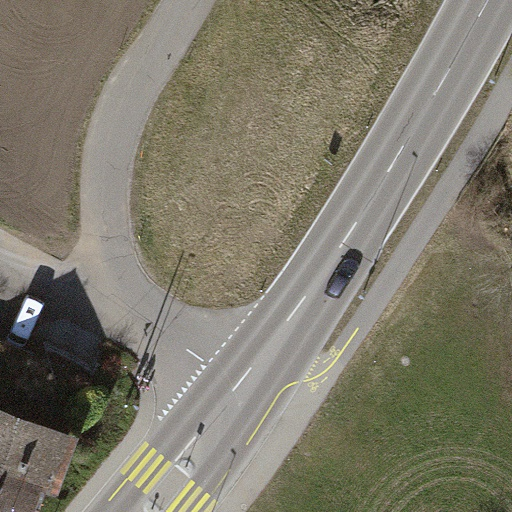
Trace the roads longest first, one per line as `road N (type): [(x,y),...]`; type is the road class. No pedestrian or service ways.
road 1 (secondary): [(488,0),(379,191),(245,394)]
road 2 (unclassified): [(127,294),(108,192),(133,87),(190,0)]
road 3 (unclassified): [(245,394),(127,294)]
road 4 (secondary): [(245,394),(148,511)]
road 5 (residential): [(127,294),(84,299),(0,249)]
